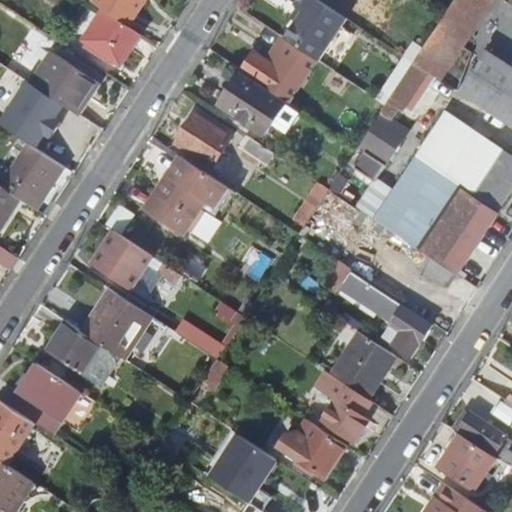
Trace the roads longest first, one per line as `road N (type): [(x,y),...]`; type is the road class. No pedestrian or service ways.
road 1 (unclassified): [(0,326),(215,0)]
road 2 (unclassified): [(511,278),(357,511)]
